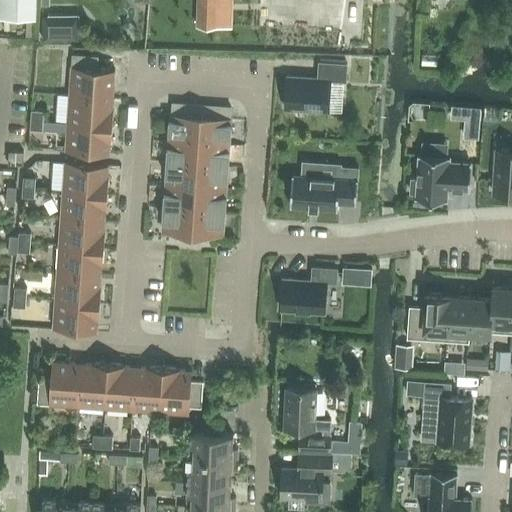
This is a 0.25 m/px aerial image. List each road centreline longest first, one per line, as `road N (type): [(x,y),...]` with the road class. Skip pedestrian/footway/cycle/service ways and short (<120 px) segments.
road 1 (residential): [(129,341),(145,77),(258,83),(248,241)]
road 2 (residential): [(248,241),(358,247),(511,227)]
road 3 (residential): [(248,241),(242,348),(129,341)]
road 4 (residential): [(498,379),(492,511)]
road 5 (residential): [(264,511),(266,437),(254,422),(257,385)]
